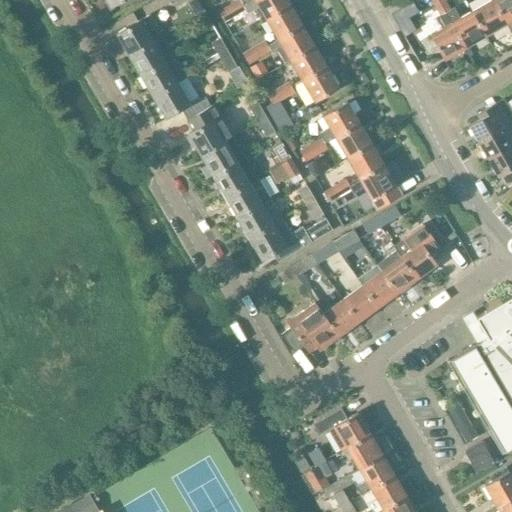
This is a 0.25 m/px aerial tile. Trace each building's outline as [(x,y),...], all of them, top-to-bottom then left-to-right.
[(105,0),(111,10),(127,0),(105,0)] [(188,0),(186,2),(195,17),(204,11),(197,0),(188,0)] [(239,0),(228,7),(231,11),(233,10),(236,15),(245,10),(242,5),(239,0)] [(247,13),(258,7),(265,20),(290,5),(286,0),(250,0),(242,5),(247,13)] [(439,4),(435,6),(440,16),(444,13),(449,10),(443,0),(438,0),(437,1),(439,4)] [(492,0),(490,0),(471,11),(485,35),(506,24),(492,0)] [(511,0),(492,0),(506,24),(511,20),(511,0)] [(265,20),(278,41),(302,27),(290,5),(265,20)] [(412,5),(403,10),(407,17),(416,12),(412,5)] [(228,7),(218,12),(224,22),(236,15),(233,10),(231,11),(228,7)] [(449,10),(444,13),(465,47),(485,35),(471,11),(460,18),(454,8),(449,10)] [(204,11),(195,17),(204,31),(213,25),(204,11)] [(442,28),(430,35),(444,60),(465,47),(444,13),(440,16),(437,18),(442,28)] [(117,36),(129,56),(159,38),(162,36),(158,28),(151,16),(141,21),(117,36)] [(278,41),(269,46),(273,53),(278,50),(281,48),(289,61),(290,62),(314,47),(302,27),(278,41)] [(129,56),(141,77),(159,66),(175,57),(162,36),(159,38),(129,56)] [(216,60),(216,61),(229,53),(220,37),(210,43),(216,53),(200,63),(202,67),(216,60)] [(264,42),(252,49),(255,54),(258,53),(260,57),(270,51),(264,42)] [(290,62),(302,82),(326,67),(314,47),(290,62)] [(255,54),(252,49),(243,55),(248,64),(260,57),(258,53),(255,54)] [(229,53),(216,61),(220,68),(224,66),(228,72),(237,67),(229,53)] [(141,77),(154,98),(159,95),(187,78),(175,57),(159,66),(141,77)] [(256,64),(250,67),(257,79),(263,75),(256,64)] [(326,67),(302,82),(314,103),(338,89),(326,67)] [(159,95),(154,98),(166,119),(181,110),(188,121),(210,107),(204,97),(200,99),(187,78),(159,95)] [(288,83),(276,90),(279,95),(282,94),(284,98),(294,93),(288,83)] [(279,95),(276,90),(267,96),(272,105),(284,98),(282,94),(279,95)] [(478,119),(467,125),(478,143),(510,124),(511,123),(511,113),(503,98),(475,114),(478,119)] [(248,107),(257,123),(267,117),(259,104),(257,101),(248,107)] [(334,138),(358,124),(346,103),(322,117),(328,128),(318,134),(324,144),(334,138)] [(188,135),(200,157),(234,137),(215,105),(211,108),(210,107),(188,121),(194,132),(188,135)] [(273,118),(280,131),(293,124),(286,111),(273,118)] [(267,117),(257,123),(265,137),(274,131),(267,117)] [(371,145),(358,124),(334,138),(346,160),(371,145)] [(511,127),(510,124),(478,143),(487,159),(511,144),(511,127)] [(293,136),(285,140),(290,150),(299,146),(293,136)] [(200,157),(212,177),(246,158),(234,137),(200,157)] [(321,140),(310,146),(312,151),(314,150),(317,155),(327,149),(324,144),(321,140)] [(272,149),(282,165),(291,159),(282,143),(272,149)] [(511,144),(487,159),(497,177),(501,175),(507,185),(511,180),(511,144)] [(346,160),(357,179),(358,180),(382,165),(371,145),(346,160)] [(310,146),(300,152),(306,162),(317,155),(314,150),(312,151),(310,146)] [(212,177),(225,198),(258,179),(246,158),(212,177)] [(291,159),(282,165),(290,178),(299,173),(291,159)] [(313,161),(307,164),(314,177),(320,173),(313,161)] [(348,186),(352,191),(352,192),(353,194),(364,187),(377,209),(400,195),(382,165),(358,180),(348,186)] [(225,198),(237,219),(270,199),(258,179),(225,198)] [(339,191),(342,196),(352,191),(348,186),(346,181),(335,188),(337,192),(339,191)] [(296,190),(306,206),(315,201),(306,185),(296,190)] [(335,188),(324,194),(330,204),(342,196),(339,191),(337,192),(335,188)] [(334,210),(356,198),(353,194),(352,192),(352,191),(342,196),(330,204),(334,210)] [(237,219),(249,239),(282,220),(270,199),(237,219)] [(315,201),(306,206),(314,219),(322,214),(315,201)] [(386,211),(373,219),(379,228),(392,221),(400,216),(394,206),(386,211)] [(373,219),(362,225),(368,235),(379,228),(373,219)] [(282,220),(249,239),(262,260),(272,254),(278,263),(332,231),(326,220),(305,233),(302,228),(291,235),(282,220)] [(345,235),(332,243),(336,250),(337,253),(350,245),(359,240),(353,230),(345,235)] [(412,232),(392,246),(395,250),(400,257),(416,279),(436,265),(430,256),(439,250),(425,231),(416,237),(412,232)] [(332,243),(310,255),(316,265),(337,253),(336,250),(332,243)] [(395,250),(375,265),(380,272),(396,294),(416,279),(400,257),(395,250)] [(310,255),(290,268),(295,277),(316,265),(310,255)] [(356,279),(361,286),(377,308),(396,294),(380,272),(375,265),(356,279)] [(295,277),(290,268),(278,274),(284,283),(295,277)] [(361,286),(342,301),(358,322),(377,308),(361,286)] [(475,346),(447,362),(457,378),(462,388),(463,388),(472,404),(477,414),(478,413),(488,430),(487,430),(488,432),(493,440),(493,439),(501,453),(511,446),(511,294),(487,309),(472,318),(478,330),(469,336),(475,346)] [(323,314),(322,315),(338,336),(358,322),(342,301),(323,314)] [(322,315),(323,314),(314,302),(286,322),(290,327),(280,334),(293,352),(303,345),(308,352),(315,347),(318,351),(338,336),(322,315)] [(446,407),(459,430),(470,424),(456,401),(446,407)] [(341,408),(314,424),(320,434),(328,430),(340,451),(345,447),(346,449),(369,436),(356,413),(347,418),(341,408)] [(346,449),(359,471),(382,457),(369,436),(346,449)] [(464,452),(468,458),(477,473),(494,463),(482,442),(464,452)] [(307,453),(316,468),(326,462),(317,447),(307,453)] [(370,489),(371,491),(394,477),(382,457),(359,471),(364,481),(356,486),(360,495),(370,489)] [(326,462),(316,468),(321,478),(332,471),(326,462)] [(511,477),(509,473),(484,487),(497,508),(511,499),(511,477)] [(371,491),(383,511),(384,511),(406,499),(394,477),(371,491)] [(332,511),(335,511),(350,503),(342,490),(326,499),(333,510),(332,511)] [(94,511),(97,511),(88,496),(71,506),(70,505),(57,511),(94,511)] [(384,511),(414,511),(406,499),(384,511)] [(511,511),(511,499),(497,508),(499,511),(511,511)] [(48,502),(30,511),(50,511),(53,510),(48,502)] [(355,511),(350,503),(335,511),(355,511)]
